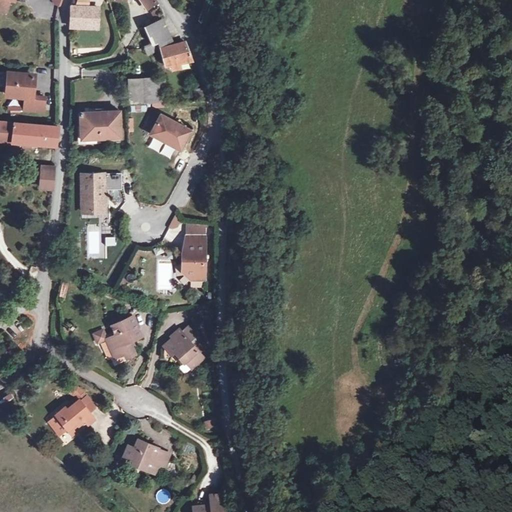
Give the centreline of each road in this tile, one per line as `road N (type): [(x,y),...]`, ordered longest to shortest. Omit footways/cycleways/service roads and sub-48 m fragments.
road 1 (unclassified): [(66,0),(54,226),(40,313),(24,362),(0,386)]
road 2 (track): [(240,511),(223,383),(228,286),(210,139)]
road 3 (residential): [(163,0),(197,54),(210,139),(174,205),(146,227)]
road 4 (unknown): [(0,386),(131,468)]
